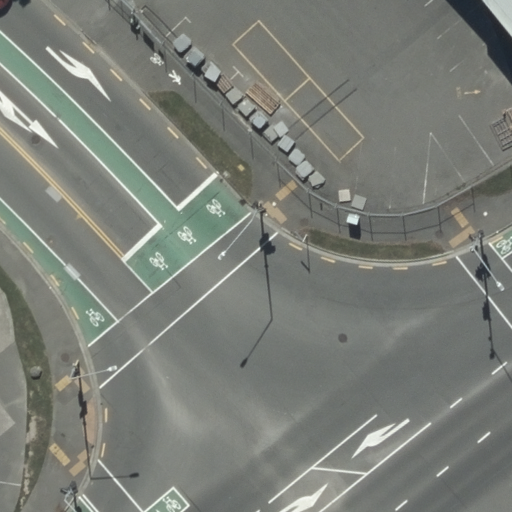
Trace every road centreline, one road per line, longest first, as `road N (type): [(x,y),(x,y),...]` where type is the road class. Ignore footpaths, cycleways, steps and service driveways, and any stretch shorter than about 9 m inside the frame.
road 1 (tertiary): [(0,124),(165,302),(356,460)]
road 2 (secondary): [(356,460),(511,362)]
